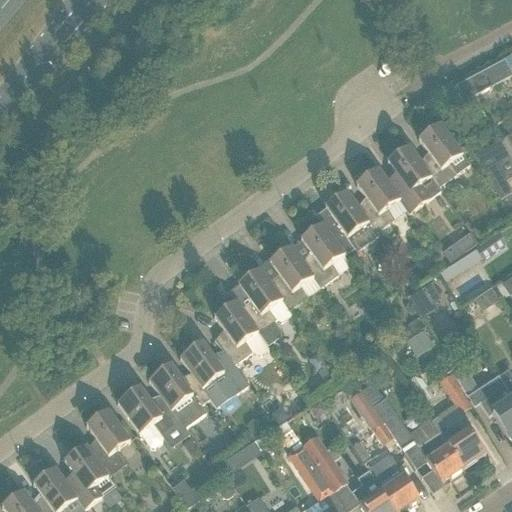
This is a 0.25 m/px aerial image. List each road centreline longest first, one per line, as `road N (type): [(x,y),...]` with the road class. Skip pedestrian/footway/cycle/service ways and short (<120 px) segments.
road 1 (residential): [(0,450),(141,340),(149,292),(166,268),(393,108)]
road 2 (secondary): [(0,109),(91,0)]
